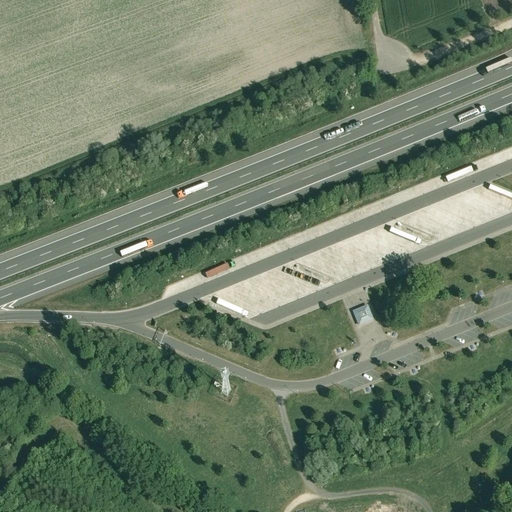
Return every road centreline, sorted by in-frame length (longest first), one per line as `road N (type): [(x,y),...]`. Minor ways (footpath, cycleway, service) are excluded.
road 1 (motorway): [(511,67),(0,273)]
road 2 (motorway): [(0,300),(511,95)]
road 3 (track): [(393,62),(420,61),(511,23)]
